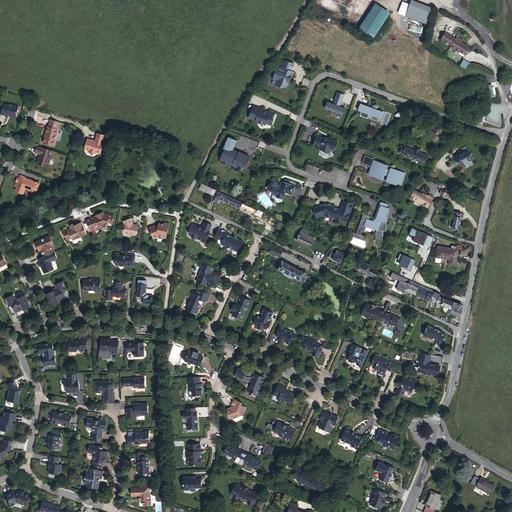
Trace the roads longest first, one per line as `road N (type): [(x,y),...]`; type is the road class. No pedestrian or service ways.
road 1 (residential): [(503,138),(321,75),(288,162),(331,183),(340,179)]
road 2 (residential): [(461,330),(184,200)]
road 3 (residential): [(417,426),(208,338),(161,327)]
road 4 (residential): [(184,200),(306,0)]
road 5 (tertiary): [(461,330),(503,138)]
road 6 (residential): [(36,400),(111,415),(111,510)]
road 7 (residential): [(161,327),(184,200)]
road 8 (track): [(442,0),(489,38),(503,101)]
